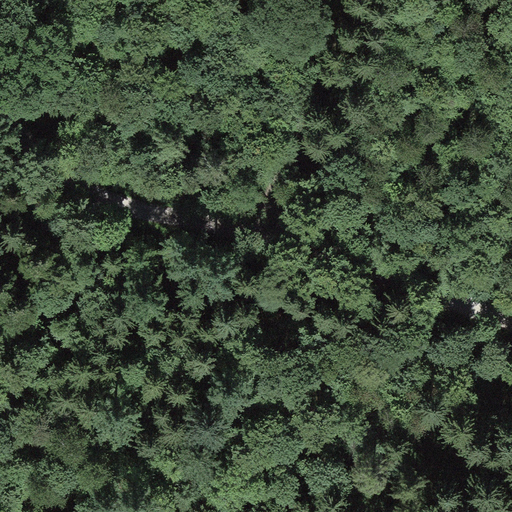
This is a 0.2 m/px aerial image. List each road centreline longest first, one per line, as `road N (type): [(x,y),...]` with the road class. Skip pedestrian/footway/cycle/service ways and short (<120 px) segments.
road 1 (track): [(0,104),(56,176),(112,201),(259,231),(511,323)]
road 2 (track): [(341,0),(326,62),(259,231)]
